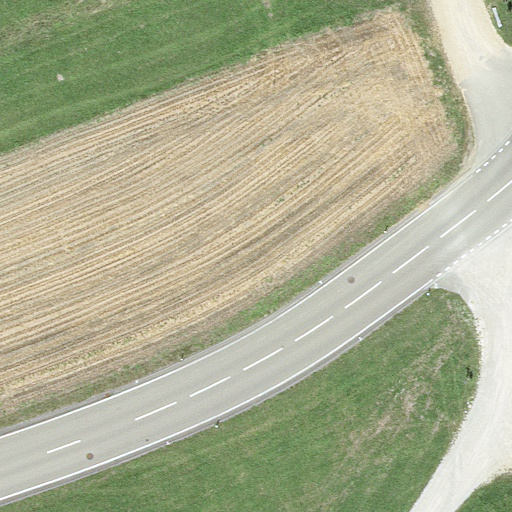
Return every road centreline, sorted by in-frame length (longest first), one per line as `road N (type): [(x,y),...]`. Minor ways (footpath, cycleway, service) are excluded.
road 1 (tertiary): [(0,471),(271,353),(511,181)]
road 2 (track): [(427,511),(506,420),(511,355)]
road 3 (track): [(511,138),(462,39),(454,0)]
